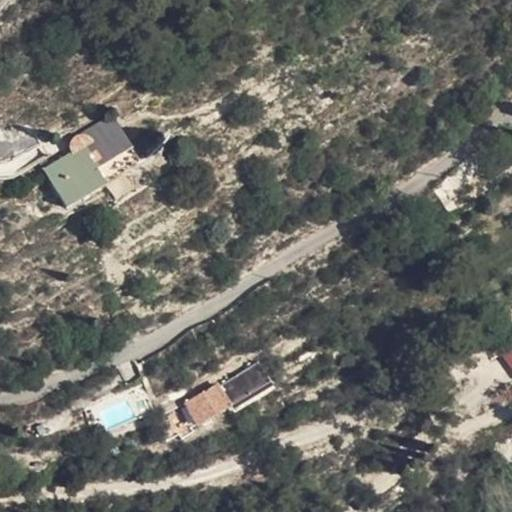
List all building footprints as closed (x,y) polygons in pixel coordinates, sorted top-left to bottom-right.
[(81,174),(44,195),(59,221),(99,199),(89,181),(116,172),(128,168),(112,144),(75,164),(81,174)] [(128,168),(116,172),(130,194),(142,188),(128,168)] [(66,234),(130,194),(116,172),(89,181),(99,199),(59,221),(66,234)] [(511,349),(502,357),(511,370),(511,349)] [(223,379),(232,402),(271,386),(261,363),(223,379)] [(217,386),(186,403),(196,423),(229,408),(217,386)]
